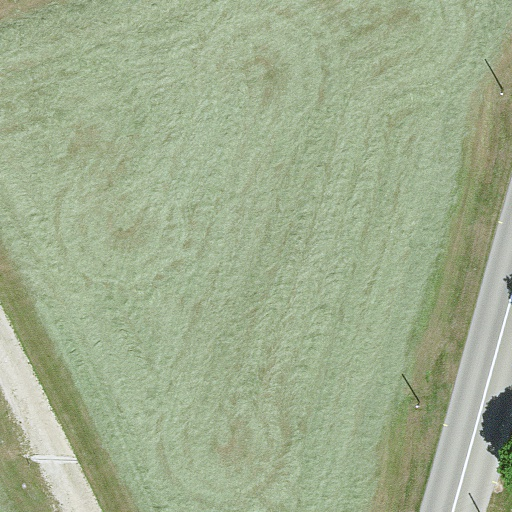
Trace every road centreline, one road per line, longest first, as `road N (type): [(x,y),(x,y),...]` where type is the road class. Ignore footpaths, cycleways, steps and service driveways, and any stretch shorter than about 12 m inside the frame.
road 1 (secondary): [(451,511),(511,292)]
road 2 (track): [(0,359),(72,511)]
